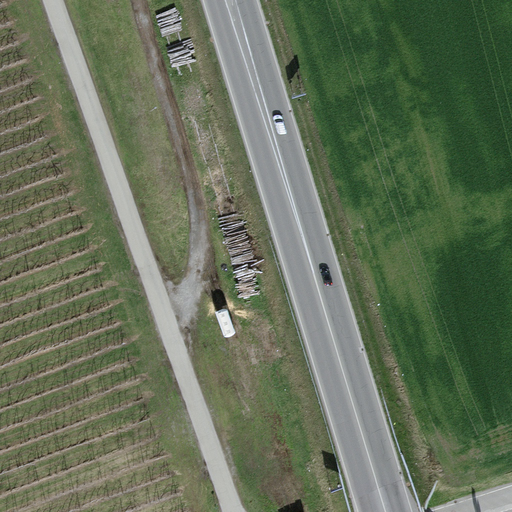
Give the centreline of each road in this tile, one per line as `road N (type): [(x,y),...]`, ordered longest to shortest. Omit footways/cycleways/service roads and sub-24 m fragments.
road 1 (residential): [(52,0),(232,511)]
road 2 (track): [(169,331),(197,266),(197,207),(139,0)]
road 3 (secondary): [(383,511),(302,236)]
road 4 (secondary): [(220,0),(302,236)]
road 5 (secondary): [(302,236),(240,0)]
